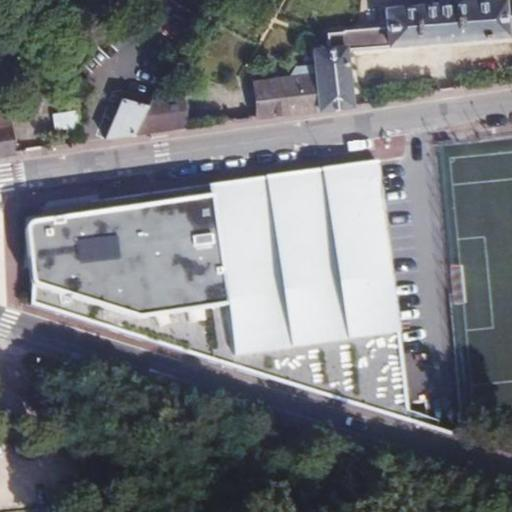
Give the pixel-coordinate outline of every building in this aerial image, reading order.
[(315,110),(351,105),(343,60),(511,33),(511,17),(496,20),(493,7),(368,25),(370,39),(307,48),(309,64),(298,66),(300,75),(255,83),(260,117),(313,108),(315,110)] [(148,102),(132,135),(187,128),(181,97),(148,102)] [(132,135),(148,102),(122,100),(104,140),(132,135)] [(0,154),(10,153),(7,126),(4,109),(0,109),(0,154)] [(81,128),(79,112),(52,116),(54,130),(81,128)] [(383,256),(365,149),(203,170),(208,197),(30,221),(25,312),(123,342),(193,363),(398,425),(391,342),(383,256)]
